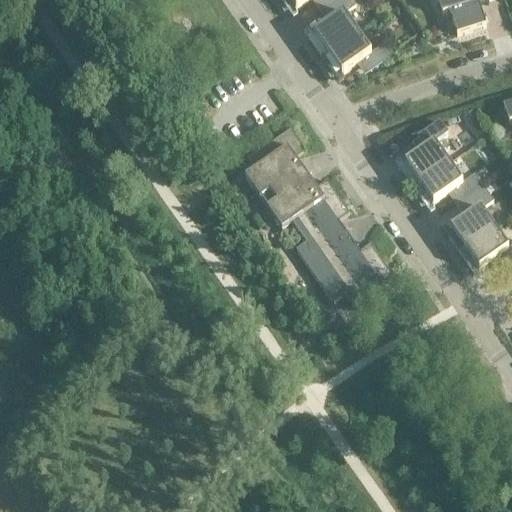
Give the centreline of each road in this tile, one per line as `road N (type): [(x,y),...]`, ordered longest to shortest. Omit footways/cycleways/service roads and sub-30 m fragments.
road 1 (residential): [(471,312),(344,125)]
road 2 (residential): [(344,125),(511,62)]
road 3 (residential): [(344,125),(254,0)]
